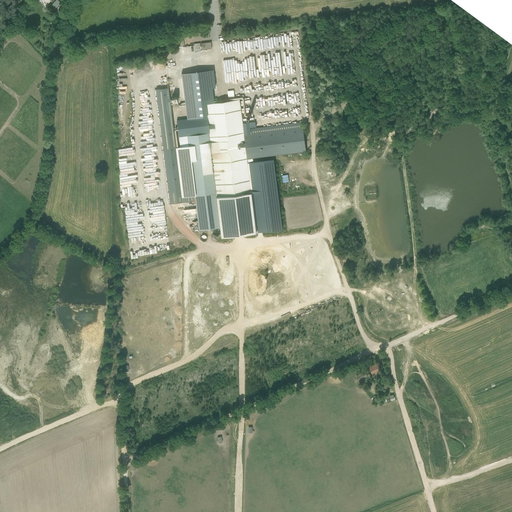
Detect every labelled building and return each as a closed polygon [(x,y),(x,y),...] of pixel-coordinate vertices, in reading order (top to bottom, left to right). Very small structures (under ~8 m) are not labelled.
[(200,50),(210,48),(209,42),(199,43),(200,50)] [(151,71),(151,62),(141,63),(141,71),(151,71)] [(157,89),(171,205),(181,204),(180,201),(195,199),(199,231),(219,229),(220,240),(285,233),(276,160),(250,163),(250,158),(309,152),(306,122),(249,128),(245,97),(172,106),(170,88),(157,89)] [(283,93),(283,103),(294,103),(294,93),(283,93)] [(142,96),(135,97),(138,118),(137,118),(138,121),(136,121),(137,128),(135,129),(135,130),(145,128),(145,124),(150,123),(150,119),(148,108),(148,109),(146,98),(142,99),(142,96)] [(147,157),(150,161),(138,163),(138,166),(144,165),(145,167),(141,168),(141,170),(151,168),(150,165),(155,161),(155,159),(150,159),(150,155),(155,154),(154,151),(146,153),(149,151),(150,151),(153,150),(151,137),(144,138),(136,144),(136,146),(137,151),(142,151),(143,153),(142,153),(142,158),(147,157)] [(126,146),(115,148),(116,154),(118,154),(119,160),(119,158),(122,157),(121,152),(126,151),(126,146)] [(377,363),(370,367),(375,376),(382,373),(377,363)] [(357,377),(360,383),(371,377),(368,371),(357,377)] [(388,380),(381,382),(383,389),(390,386),(388,380)] [(379,398),(380,403),(394,399),(393,394),(379,398)]
